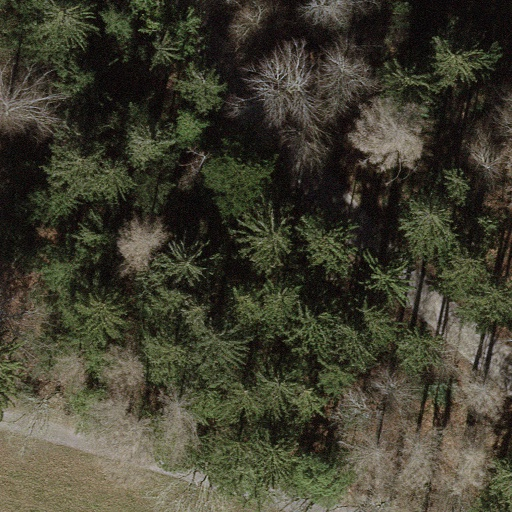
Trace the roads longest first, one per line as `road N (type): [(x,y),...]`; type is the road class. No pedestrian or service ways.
road 1 (track): [(511,352),(313,171),(192,0)]
road 2 (track): [(0,420),(330,511)]
